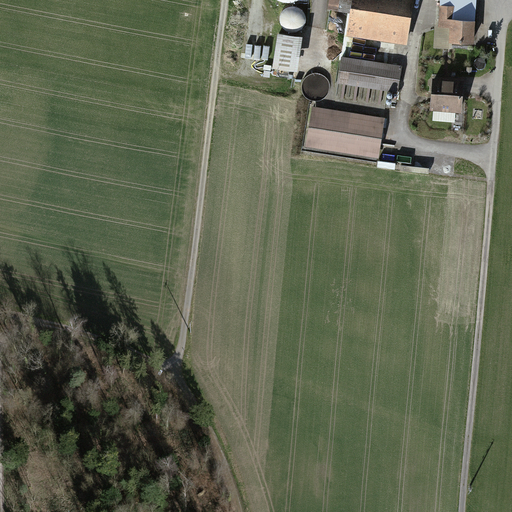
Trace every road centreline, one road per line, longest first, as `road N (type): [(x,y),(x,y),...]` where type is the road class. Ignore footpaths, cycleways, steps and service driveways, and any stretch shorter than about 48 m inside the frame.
road 1 (track): [(462,511),(502,28),(511,12)]
road 2 (track): [(222,0),(182,357),(174,371)]
road 3 (track): [(245,511),(217,435),(174,371),(133,349),(0,309)]
